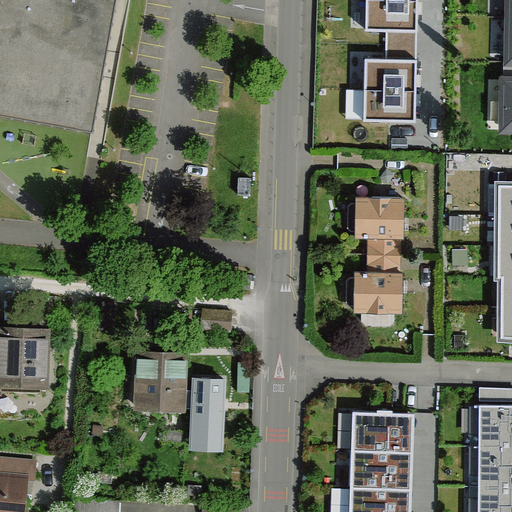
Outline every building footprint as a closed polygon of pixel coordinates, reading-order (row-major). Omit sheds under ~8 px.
[(117,0),(0,0),(0,113),(94,131),(117,0)] [(418,0),(366,0),(366,31),(387,32),(417,32),(418,0)] [(417,61),(417,32),(387,32),(386,60),(417,61)] [(386,60),(366,60),(365,122),(416,123),(417,61),(386,60)] [(511,81),(504,81),(503,132),(511,131),(511,81)] [(511,181),(495,182),(495,281),(498,281),(498,343),(511,343),(511,181)] [(407,199),(359,199),(358,241),(368,241),(368,272),(356,272),(356,312),(406,313),(407,277),(402,277),(402,241),(407,241),(407,199)] [(231,332),(233,311),(202,309),(200,330),(231,332)] [(0,387),(49,389),(51,327),(0,325),(0,387)] [(191,347),(139,344),(135,409),(186,412),(191,347)] [(195,378),(190,452),(221,455),(226,380),(195,378)] [(511,389),(480,389),(480,401),(511,401),(511,389)] [(511,406),(480,407),(480,446),(511,446),(511,406)] [(414,415),(353,413),(352,452),(413,454),(414,415)] [(511,446),(480,446),(479,487),(511,487),(511,446)] [(412,491),(413,454),(352,452),(351,489),(412,491)] [(0,454),(0,511),(26,511),(30,477),(40,478),(41,457),(0,453),(0,454)] [(511,511),(511,487),(479,487),(479,511),(511,511)] [(411,511),(412,491),(351,489),(350,511),(411,511)]
